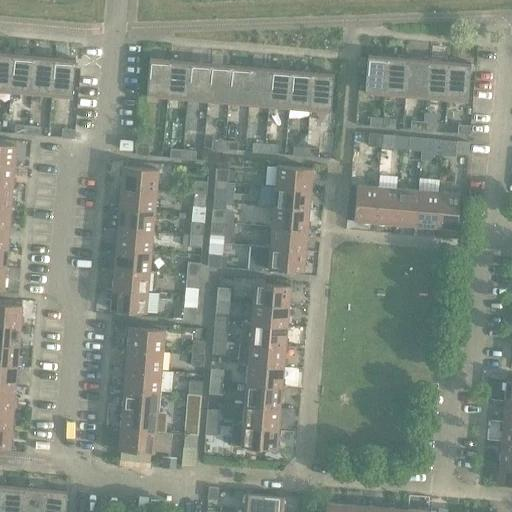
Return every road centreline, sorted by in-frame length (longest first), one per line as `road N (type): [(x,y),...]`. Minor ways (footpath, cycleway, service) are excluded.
road 1 (residential): [(64,461),(78,310),(60,290),(68,169),(102,136),(120,0)]
road 2 (residential): [(444,491),(451,390),(468,376),(493,222)]
road 3 (residential): [(493,222),(510,36)]
road 4 (residential): [(305,478),(444,491)]
